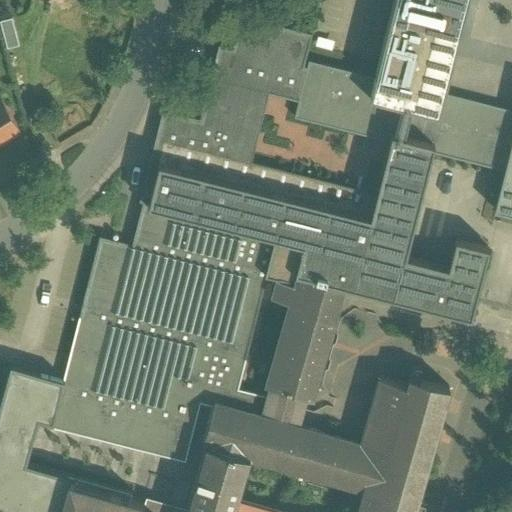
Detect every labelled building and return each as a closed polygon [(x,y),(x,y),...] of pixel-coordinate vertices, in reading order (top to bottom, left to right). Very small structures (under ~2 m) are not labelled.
[(299,101),(294,117),(388,141),(391,132),(432,142),(430,150),(503,170),(511,134),(511,109),(443,92),(466,0),(392,0),(373,75),(309,60),(307,67),(299,101)] [(49,4),(35,2),(33,21),(47,22),(49,4)] [(312,33),(241,15),(232,47),(218,44),(200,119),(201,119),(194,147),(245,160),(263,91),(298,101),(299,101),(307,67),(304,66),(312,33)] [(7,46),(18,44),(14,18),(3,19),(7,46)] [(47,22),(33,21),(31,43),(45,44),(45,39),(47,22)] [(109,27),(47,22),(45,39),(78,42),(74,82),(72,96),(101,99),(109,27)] [(74,82),(46,79),(45,84),(50,84),(49,94),(72,96),(74,82)] [(0,96),(0,140),(19,129),(0,96)] [(200,119),(163,110),(153,149),(139,201),(142,202),(133,238),(132,244),(99,236),(79,315),(246,358),(265,282),(268,283),(270,275),(267,274),(272,255),(300,262),(297,270),(345,281),(352,284),(372,207),(375,192),(245,160),(194,147),(201,119),(200,119)] [(391,132),(388,141),(375,192),(372,207),(352,284),(470,313),(488,245),(454,237),(447,264),(404,253),(428,160),(430,150),(432,142),(391,132)] [(511,136),(494,209),(511,213),(511,136)] [(292,301),(269,382),(266,381),(266,382),(270,384),(267,396),(261,415),(298,425),(307,394),(312,395),(312,394),(309,393),(345,281),(297,270),(295,279),(298,280),(297,283),(277,278),(272,295),(292,301)] [(246,358),(79,315),(68,361),(62,381),(62,384),(51,427),(185,461),(201,396),(212,399),(212,401),(261,415),(267,396),(238,389),(246,358)] [(51,427),(62,384),(8,370),(0,398),(0,511),(141,511),(144,501),(66,480),(23,468),(35,423),(51,427)] [(449,386),(409,374),(407,384),(379,376),(360,442),(427,461),(427,462),(449,386)] [(261,415),(212,401),(211,403),(212,404),(202,442),(268,461),(363,488),(415,503),(427,461),(360,442),(299,425),(298,425),(261,415)] [(356,511),(292,511),(238,496),(249,456),(268,461),(205,443),(184,511),(423,511),(426,506),(415,503),(363,488),(356,511)]
